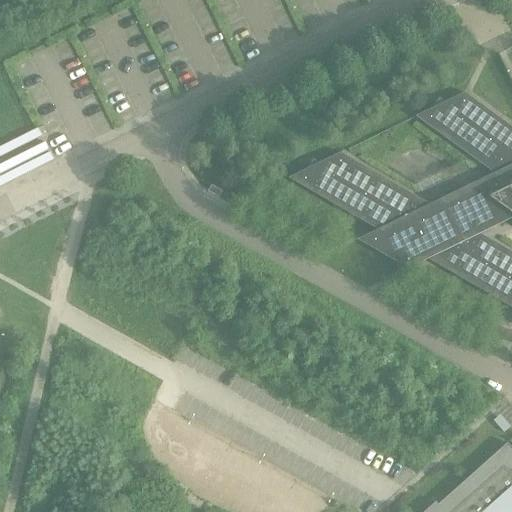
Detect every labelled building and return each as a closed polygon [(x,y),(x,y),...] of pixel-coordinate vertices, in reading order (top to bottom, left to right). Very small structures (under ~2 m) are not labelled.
[(511,253),(480,235),(511,219),(511,128),(471,98),(465,94),(445,103),(440,99),(434,107),(436,108),(416,117),(495,174),(430,206),(341,154),(320,164),(314,160),(309,168),(310,169),(289,179),(371,227),(378,231),(358,241),(408,270),(428,260),(440,267),(511,308),(511,253)] [(0,158),(43,137),(39,129),(0,148),(0,158)] [(0,166),(0,175),(50,151),(46,143),(0,166)] [(0,178),(0,187),(54,160),(51,153),(0,178)] [(511,511),(511,448),(508,444),(439,506),(436,503),(425,511),(511,511)]
